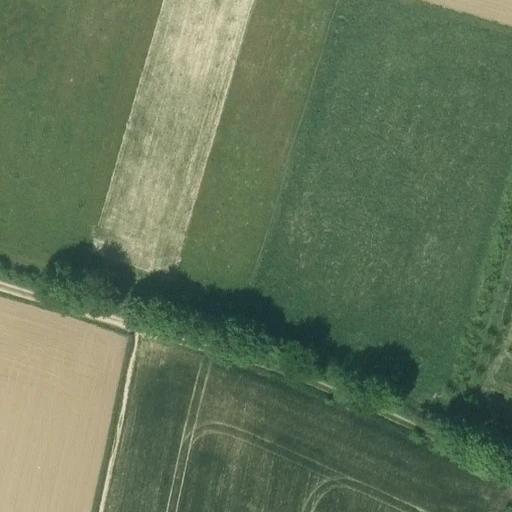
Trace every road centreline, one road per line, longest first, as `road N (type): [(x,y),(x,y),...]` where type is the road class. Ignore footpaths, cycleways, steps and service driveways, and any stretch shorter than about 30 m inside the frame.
road 1 (track): [(511,470),(292,376),(143,330)]
road 2 (track): [(143,330),(0,285)]
